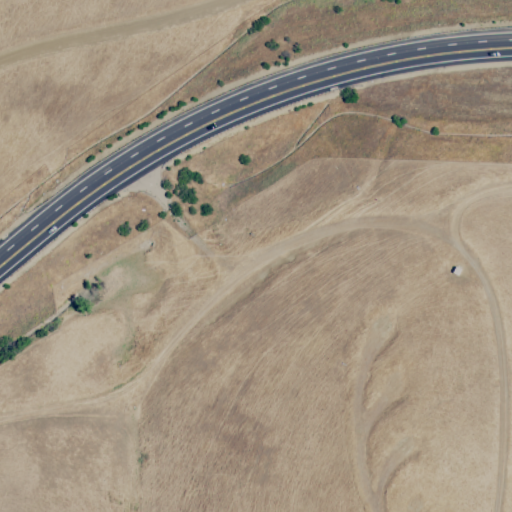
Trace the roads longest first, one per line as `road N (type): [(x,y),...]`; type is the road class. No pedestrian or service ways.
road 1 (trunk): [(0,262),(144,154),(281,90),(414,55),(511,47)]
road 2 (track): [(134,161),(239,281),(311,237),(432,222),(511,185)]
road 3 (track): [(0,428),(109,409),(239,281)]
road 4 (track): [(233,0),(0,61)]
